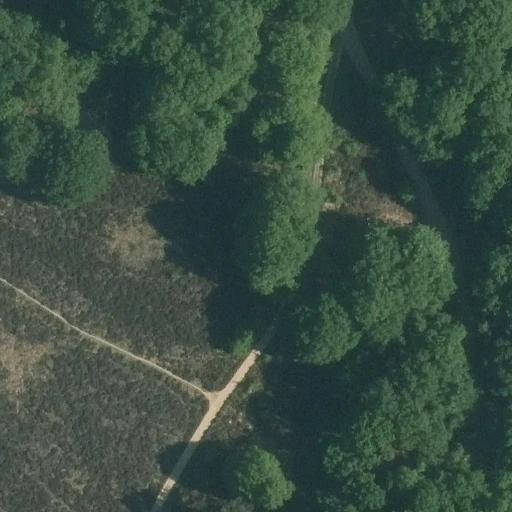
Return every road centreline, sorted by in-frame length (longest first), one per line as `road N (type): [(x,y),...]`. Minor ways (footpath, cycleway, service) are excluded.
road 1 (track): [(343,0),(460,287),(487,511)]
road 2 (track): [(219,402),(306,276),(324,105),(346,23)]
road 3 (track): [(155,511),(219,402)]
